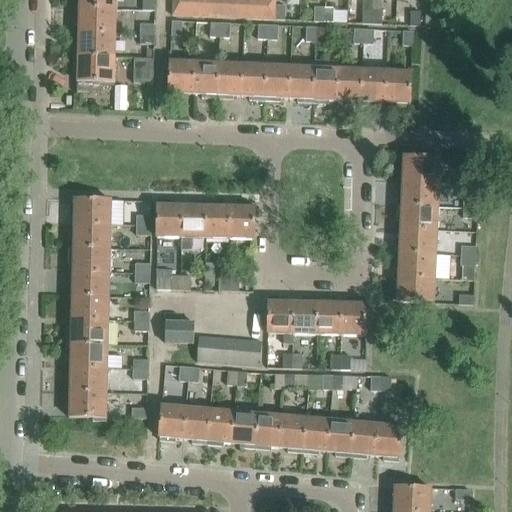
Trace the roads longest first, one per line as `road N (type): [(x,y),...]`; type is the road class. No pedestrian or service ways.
road 1 (residential): [(269,135),(267,250),(280,274),(292,277),(336,278),(356,265),(363,138)]
road 2 (residential): [(10,418),(20,127)]
road 3 (residential): [(20,127),(269,135)]
road 4 (residential): [(8,463),(239,483)]
road 5 (residential): [(363,138),(487,143)]
road 6 (residential): [(239,483),(340,493),(353,511)]
